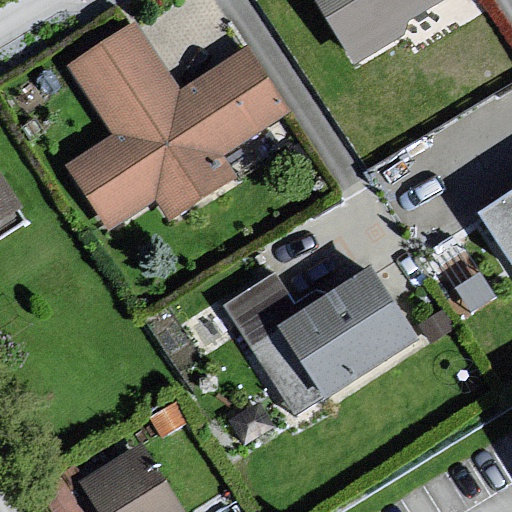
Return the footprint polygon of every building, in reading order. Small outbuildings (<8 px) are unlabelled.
[(311,0),(345,51),(423,0),(311,0)] [(137,20),(62,66),(105,137),(64,162),(104,228),(147,201),(167,220),(242,174),(229,152),(290,115),(247,46),(179,88),(137,20)] [(511,181),(477,204),(511,259),(511,181)] [(0,219),(14,210),(0,186),(0,219)] [(412,338),(367,269),(251,345),(296,414),(412,338)] [(178,511),(142,449),(84,483),(101,511),(178,511)]
